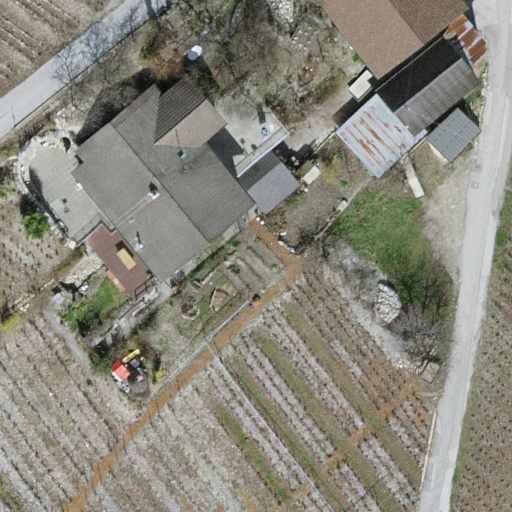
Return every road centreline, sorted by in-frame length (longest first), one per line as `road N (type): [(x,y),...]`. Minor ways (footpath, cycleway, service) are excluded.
road 1 (track): [(507,0),(476,285),(435,511)]
road 2 (track): [(0,120),(141,0)]
